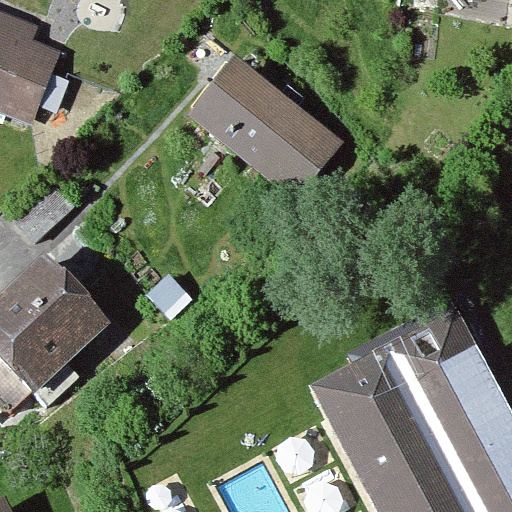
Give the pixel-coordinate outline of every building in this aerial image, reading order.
[(391,0),(391,3),(508,15),(509,0),(391,0)] [(0,48),(0,120),(30,131),(53,67),(0,48)] [(175,139),(287,219),(330,158),(219,78),(175,139)] [(30,272),(0,304),(0,394),(19,413),(95,333),(30,272)] [(511,511),(433,353),(333,402),(387,511),(511,511)]
